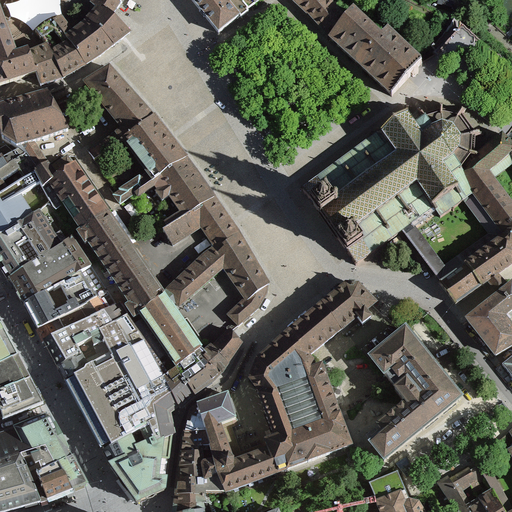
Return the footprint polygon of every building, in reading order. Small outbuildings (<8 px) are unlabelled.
[(0,5),(9,0),(0,0),(0,85),(22,79),(35,74),(28,54),(28,53),(27,53),(16,56),(0,14),(0,5)] [(97,9),(100,6),(112,17),(117,11),(123,0),(95,0),(95,1),(92,5),(97,9)] [(248,13),(246,11),(255,5),(251,0),(243,0),(241,1),(240,0),(191,0),(202,13),(219,33),(240,17),(241,18),(248,13)] [(294,0),(308,14),(321,0),(294,0)] [(330,39),(347,21),(323,0),(321,0),(308,14),(316,22),(330,37),(329,38),(330,39)] [(89,21),(114,46),(120,41),(130,33),(129,31),(129,32),(112,17),(100,6),(97,9),(87,19),(89,21)] [(347,21),(330,39),(359,65),(390,94),(392,97),(394,95),(393,94),(409,78),(411,75),(413,77),(415,77),(418,74),(418,71),(417,70),(420,66),(421,66),(423,64),(421,62),(420,63),(387,33),(381,39),(353,14),(347,21)] [(65,39),(85,66),(95,59),(99,56),(104,53),(114,46),(89,21),(73,34),(61,17),(53,22),(65,39)] [(36,32),(48,46),(47,46),(63,78),(71,74),(85,66),(65,39),(53,22),(52,21),(36,32)] [(35,74),(40,86),(47,84),(63,78),(47,46),(28,54),(35,74)] [(87,82),(85,83),(86,85),(87,84),(123,130),(89,152),(94,160),(100,156),(123,140),(153,118),(126,87),(111,70),(110,68),(108,69),(99,75),(98,75),(96,76),(97,76),(89,81),(89,80),(87,82)] [(9,143),(10,144),(11,144),(16,148),(17,148),(34,142),(68,131),(51,101),(48,95),(47,94),(45,94),(7,106),(0,107),(0,131),(1,135),(0,135),(0,136),(1,140),(5,141),(8,144),(9,143)] [(360,262),(402,231),(413,223),(414,222),(416,224),(417,223),(416,221),(424,215),(425,217),(427,216),(425,214),(433,209),(434,208),(440,218),(452,209),(453,211),(454,210),(453,208),(464,201),(465,200),(464,199),(457,190),(458,190),(459,189),(451,178),(457,174),(458,175),(462,172),(462,171),(472,158),(473,157),(473,155),(474,155),(473,154),(474,139),(475,139),(475,138),(477,137),(485,134),(484,132),(477,134),(475,135),(461,116),(463,114),(467,109),(465,107),(461,113),(458,116),(442,112),(442,109),(443,104),(440,103),(440,109),(440,113),(424,118),(419,111),(408,119),(407,119),(408,112),(409,106),(406,105),(406,111),(405,117),(382,134),(371,131),(371,133),(376,135),(370,139),(368,137),(367,138),(368,140),(361,146),(360,144),(358,145),(360,147),(350,154),(348,152),(347,153),(349,155),(341,160),(340,158),(339,159),(340,162),(330,169),(328,167),(327,168),(329,170),(318,177),(317,175),(315,176),(317,178),(303,189),(302,188),(301,189),(311,202),(310,202),(311,204),(312,204),(319,213),(319,214),(318,214),(319,216),(318,216),(319,218),(321,216),(324,219),(321,221),(322,222),(327,223),(328,224),(332,230),(331,235),(332,236),(334,235),(336,238),(334,239),(335,241),(336,240),(337,241),(338,240),(342,245),(346,251),(345,252),(346,253),(347,252),(356,265),(360,262)] [(155,180),(185,160),(168,137),(153,118),(123,140),(149,174),(140,180),(139,179),(121,191),(122,192),(115,197),(120,204),(125,201),(125,200),(135,193),(155,180)] [(452,300),(455,304),(456,305),(457,304),(464,298),(481,287),(488,282),(488,281),(497,274),(511,263),(511,145),(502,134),(480,153),(478,154),(477,156),(475,156),(473,155),(473,157),(472,158),(462,171),(462,172),(458,175),(457,174),(451,178),(459,189),(458,190),(457,190),(464,199),(465,200),(464,201),(468,207),(468,208),(469,208),(473,213),(473,215),(474,215),(479,221),(478,222),(480,222),(484,228),(484,229),(485,229),(489,235),(483,239),(482,239),(482,240),(475,245),(474,244),(474,246),(468,250),(466,250),(466,251),(460,256),(458,256),(458,257),(452,261),(451,261),(450,263),(444,267),(440,261),(440,260),(439,260),(435,254),(435,253),(434,252),(429,247),(430,245),(428,245),(424,239),(424,238),(423,238),(418,232),(419,231),(417,231),(415,228),(414,226),(413,225),(413,223),(402,231),(402,232),(403,232),(407,238),(408,240),(413,246),(414,247),(418,253),(417,254),(423,263),(425,261),(429,268),(430,269),(435,275),(436,276),(439,280),(440,282),(439,283),(440,284),(443,288),(444,290),(451,298),(452,300)] [(17,148),(26,154),(27,155),(31,161),(33,159),(36,162),(34,163),(38,170),(34,173),(34,174),(50,202),(53,207),(56,210),(63,205),(81,231),(107,213),(106,212),(101,205),(100,203),(95,195),(94,193),(89,186),(87,184),(82,177),(81,175),(74,166),(67,156),(50,168),(48,165),(49,165),(34,142),(17,148)] [(16,148),(11,144),(10,144),(9,143),(8,144),(0,148),(0,172),(2,171),(26,154),(17,148),(16,148)] [(27,155),(26,154),(2,171),(0,172),(0,195),(2,195),(34,174),(34,173),(38,170),(34,163),(36,162),(33,159),(31,161),(27,155)] [(165,224),(168,229),(214,199),(199,178),(185,160),(155,180),(135,193),(138,197),(155,187),(158,191),(156,193),(162,202),(170,196),(182,213),(165,224)] [(0,237),(38,212),(38,211),(50,202),(34,174),(2,195),(0,195),(0,237)] [(214,199),(168,229),(164,232),(173,246),(201,227),(215,248),(237,233),(225,215),(214,199)] [(42,258),(42,259),(62,246),(42,219),(38,212),(0,237),(0,266),(9,280),(42,258)] [(126,307),(134,318),(139,314),(164,296),(163,295),(153,280),(152,279),(120,231),(119,230),(108,214),(107,213),(81,231),(78,233),(85,244),(88,241),(131,304),(126,307)] [(237,233),(215,248),(204,256),(167,291),(167,292),(176,304),(178,306),(224,268),(246,299),(228,316),(239,327),(239,326),(257,310),(258,309),(267,294),(267,284),(252,257),(237,233)] [(42,258),(9,280),(16,293),(24,306),(70,279),(70,278),(80,272),(91,266),(72,238),(63,245),(62,246),(42,259),(42,258)] [(35,326),(37,331),(86,305),(107,291),(91,266),(80,272),(70,278),(70,279),(24,306),(29,316),(35,326)] [(488,281),(488,282),(490,284),(495,291),(496,290),(497,290),(507,286),(497,274),(488,281)] [(296,327),(289,332),(267,352),(258,361),(251,379),(261,393),(258,395),(259,397),(260,397),(264,410),(264,412),(265,412),(275,438),(268,441),(267,440),(265,441),(266,444),(267,443),(269,450),(247,458),(234,463),(231,454),(230,455),(220,425),(235,419),(227,395),(198,406),(206,432),(207,432),(211,446),(210,446),(210,447),(213,461),(204,464),(206,479),(219,475),(227,492),(234,490),(235,492),(239,491),(238,488),(249,484),(250,487),(254,485),(253,482),(258,481),(259,483),(263,482),(262,479),(280,473),(279,472),(308,462),(330,454),(351,446),(339,415),(321,366),(315,368),(312,361),(309,356),(357,318),(362,325),(371,318),(365,311),(374,304),(365,294),(358,287),(355,287),(354,284),(350,284),(349,286),(346,286),(302,322),(296,327)] [(495,291),(499,295),(467,320),(471,326),(495,356),(511,346),(511,327),(504,317),(511,310),(511,284),(510,286),(510,285),(507,286),(497,290),(496,290),(495,291)] [(195,394),(177,369),(168,375),(158,361),(133,325),(129,319),(127,316),(126,316),(118,305),(117,306),(116,305),(107,291),(86,305),(37,331),(36,332),(42,344),(44,343),(58,368),(104,342),(110,353),(83,369),(83,371),(65,381),(65,382),(67,381),(68,383),(66,384),(82,413),(101,449),(102,448),(104,451),(102,451),(103,452),(123,441),(131,437),(132,437),(138,432),(140,431),(148,428),(151,435),(156,444),(172,436),(173,436),(169,416),(167,413),(171,410),(178,405),(180,408),(194,395),(195,394)] [(176,304),(167,292),(163,295),(164,296),(139,314),(143,319),(133,325),(158,361),(168,354),(169,356),(168,356),(176,367),(177,368),(194,357),(193,355),(200,349),(199,347),(191,334),(190,333),(182,320),(181,319),(172,307),(176,304)] [(0,365),(18,357),(5,333),(0,325),(0,365)] [(419,348),(405,331),(402,334),(371,359),(396,389),(395,390),(405,404),(378,426),(384,434),(371,444),(384,460),(460,399),(447,382),(435,369),(436,368),(435,367),(435,368),(432,365),(430,363),(431,362),(430,361),(419,348)] [(230,333),(213,349),(227,362),(239,344),(233,336),(230,333)] [(83,371),(83,369),(110,353),(104,342),(58,368),(60,373),(65,382),(65,381),(83,371)] [(194,357),(213,381),(220,375),(222,373),(228,364),(227,362),(213,349),(211,347),(204,353),(203,351),(200,348),(200,346),(199,347),(200,349),(193,355),(194,357)] [(19,360),(18,357),(0,365),(0,393),(30,381),(24,369),(21,364),(19,360)] [(177,369),(195,394),(200,391),(213,381),(194,357),(177,368),(177,369)] [(511,357),(502,365),(511,377),(511,357)] [(0,393),(0,409),(3,421),(10,418),(13,417),(43,404),(33,386),(30,381),(0,393)] [(187,425),(185,434),(206,432),(198,406),(196,407),(193,410),(188,423),(187,425)] [(31,458),(35,466),(39,464),(42,472),(59,464),(72,458),(54,425),(50,418),(49,418),(46,417),(15,429),(15,430),(0,434),(0,511),(4,511),(7,511),(40,502),(30,476),(22,460),(26,459),(26,460),(31,458)] [(169,456),(172,436),(156,444),(151,435),(148,428),(140,431),(138,432),(132,437),(131,437),(123,441),(103,452),(110,466),(122,483),(137,503),(141,501),(148,498),(165,490),(166,487),(166,484),(169,456)] [(183,445),(182,453),(199,453),(199,448),(210,447),(210,446),(211,446),(207,432),(206,432),(185,434),(183,445)] [(206,479),(204,464),(202,453),(199,453),(182,453),(180,475),(179,480),(206,479)] [(479,499),(486,511),(487,511),(511,511),(511,510),(481,456),(475,461),(478,466),(477,466),(478,467),(492,491),(479,499)] [(26,460),(27,463),(36,473),(47,500),(48,500),(52,498),(73,490),(73,489),(59,464),(42,472),(39,464),(35,466),(31,458),(26,460)] [(72,458),(59,464),(73,489),(73,490),(74,489),(84,485),(86,485),(86,484),(85,482),(85,483),(81,475),(80,474),(79,471),(77,467),(76,466),(74,463),(72,459),(73,459),(72,458)] [(47,500),(36,473),(27,463),(26,460),(26,459),(22,460),(30,476),(40,502),(44,501),(47,500)] [(468,511),(466,508),(467,507),(457,491),(469,483),(472,488),(474,491),(481,487),(479,484),(478,484),(477,482),(470,470),(467,466),(438,484),(456,511),(468,511)] [(470,470),(477,482),(481,480),(480,476),(476,467),(470,470)] [(423,511),(418,503),(409,501),(397,472),(369,484),(380,511),(278,511),(275,511),(423,511)] [(207,502),(209,502),(211,509),(212,511),(234,511),(226,493),(227,492),(219,475),(206,479),(179,480),(178,488),(178,490),(177,496),(194,495),(204,495),(207,502)] [(173,511),(194,511),(211,509),(209,502),(207,502),(204,495),(194,495),(177,496),(174,508),(173,511)] [(487,511),(486,511),(479,499),(467,507),(466,508),(468,511),(487,511)]
